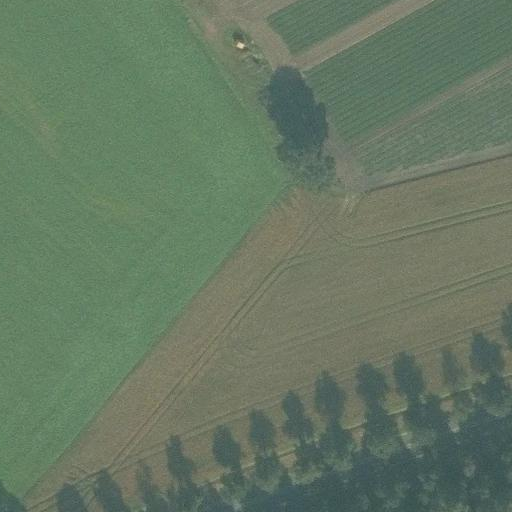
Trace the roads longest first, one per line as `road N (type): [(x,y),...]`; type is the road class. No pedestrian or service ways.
road 1 (primary): [(264,511),(511,435)]
road 2 (track): [(312,193),(184,0)]
